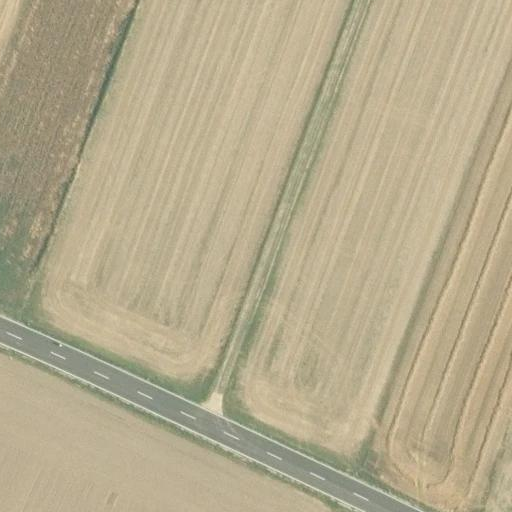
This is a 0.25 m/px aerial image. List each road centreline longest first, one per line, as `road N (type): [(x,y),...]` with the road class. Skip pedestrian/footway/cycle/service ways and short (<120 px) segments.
road 1 (track): [(359,0),(200,427)]
road 2 (unclassified): [(383,511),(0,335)]
